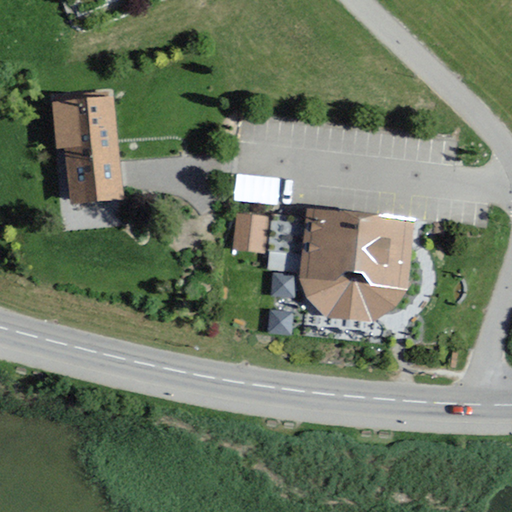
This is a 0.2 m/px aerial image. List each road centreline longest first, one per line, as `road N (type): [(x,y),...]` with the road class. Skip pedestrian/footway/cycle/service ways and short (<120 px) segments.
road 1 (secondary): [(0,325),(254,386),(471,404)]
road 2 (residential): [(511,156),(355,0)]
road 3 (residential): [(471,404),(511,267)]
